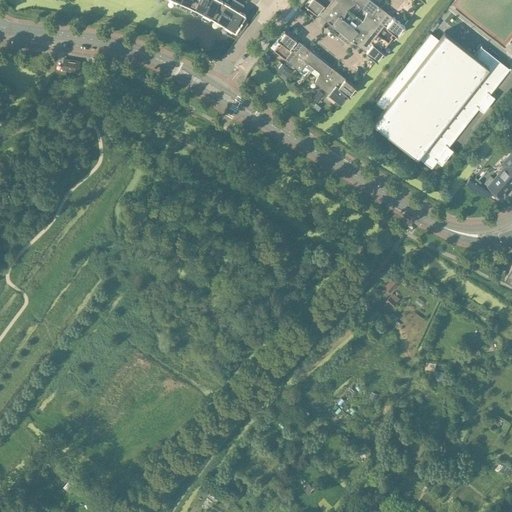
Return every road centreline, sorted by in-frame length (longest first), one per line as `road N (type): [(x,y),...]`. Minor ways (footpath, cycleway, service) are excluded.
road 1 (tertiary): [(511,224),(471,236),(444,229),(209,88)]
road 2 (tertiary): [(209,88),(120,46),(0,26)]
